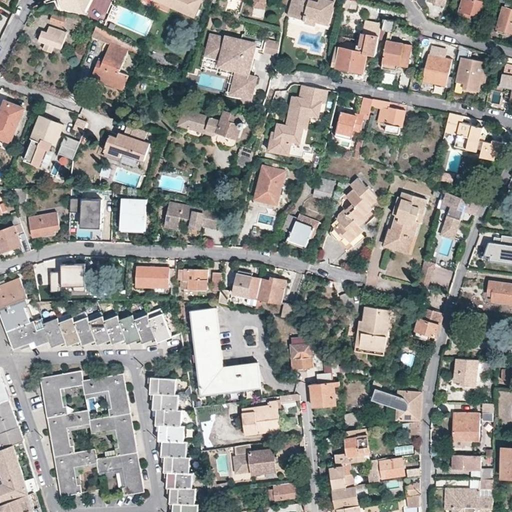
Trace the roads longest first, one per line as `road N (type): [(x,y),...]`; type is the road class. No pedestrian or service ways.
road 1 (residential): [(426,511),(426,392),(483,206),(511,162)]
road 2 (residential): [(0,269),(70,249),(257,254),(353,277)]
road 3 (residential): [(235,320),(242,352),(263,352),(270,380),(304,390),(318,511)]
road 4 (residential): [(511,121),(304,78),(290,88)]
road 5 (residential): [(9,357),(54,505),(67,511)]
road 6 (residential): [(143,511),(159,498),(132,355)]
road 7 (residential): [(398,0),(431,30),(511,51)]
road 8 (residential): [(132,355),(9,357)]
